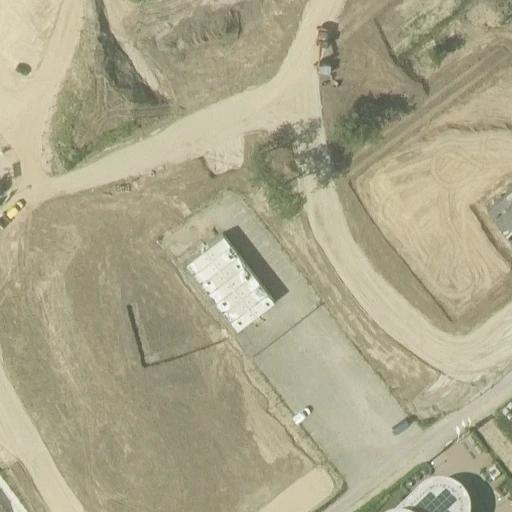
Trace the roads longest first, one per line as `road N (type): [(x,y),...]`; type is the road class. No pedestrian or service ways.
road 1 (unknown): [(321,0),(296,103),(308,183),(346,278),(469,368)]
road 2 (unknown): [(0,209),(17,191),(296,103)]
road 3 (residential): [(469,368),(277,511)]
road 4 (unknown): [(353,453),(276,326)]
road 5 (unknown): [(68,511),(9,417),(0,387)]
